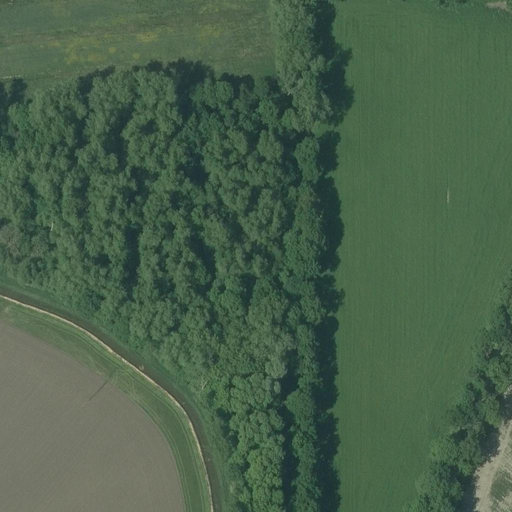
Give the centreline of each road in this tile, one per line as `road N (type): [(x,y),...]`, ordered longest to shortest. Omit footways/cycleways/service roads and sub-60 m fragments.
road 1 (track): [(300,0),(296,511)]
road 2 (track): [(511,318),(439,511)]
